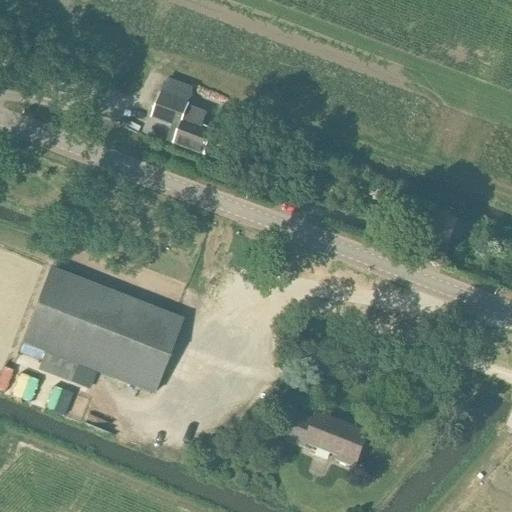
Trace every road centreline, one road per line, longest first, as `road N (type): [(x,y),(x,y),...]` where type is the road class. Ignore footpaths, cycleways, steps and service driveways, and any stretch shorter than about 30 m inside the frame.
road 1 (tertiary): [(511,315),(0,121)]
road 2 (track): [(199,511),(0,431)]
